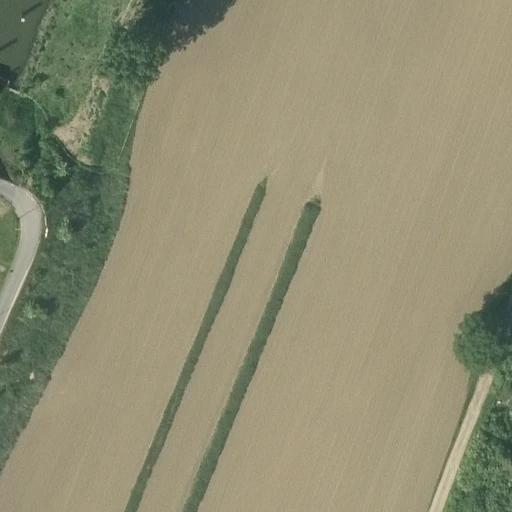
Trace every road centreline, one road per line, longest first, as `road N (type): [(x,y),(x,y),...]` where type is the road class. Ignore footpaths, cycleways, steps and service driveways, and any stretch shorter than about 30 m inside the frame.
road 1 (track): [(440,511),(511,319)]
road 2 (unclassified): [(0,311),(30,234),(25,206),(0,187)]
